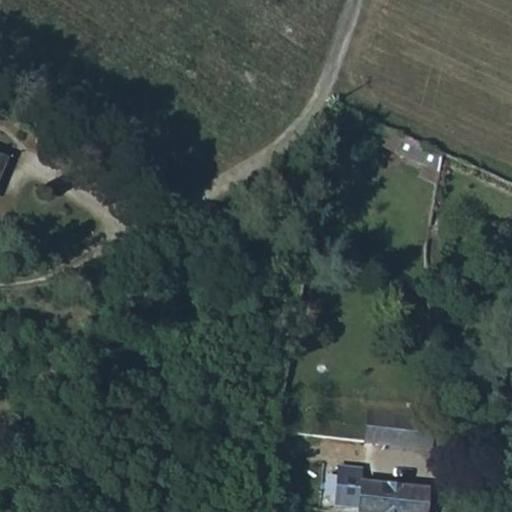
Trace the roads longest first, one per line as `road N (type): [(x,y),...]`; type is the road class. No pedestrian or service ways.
road 1 (track): [(318,115),(260,476),(270,511)]
road 2 (residential): [(355,0),(318,115),(198,215),(105,227)]
road 3 (track): [(177,511),(0,476)]
road 4 (residential): [(105,227),(50,276),(0,281)]
